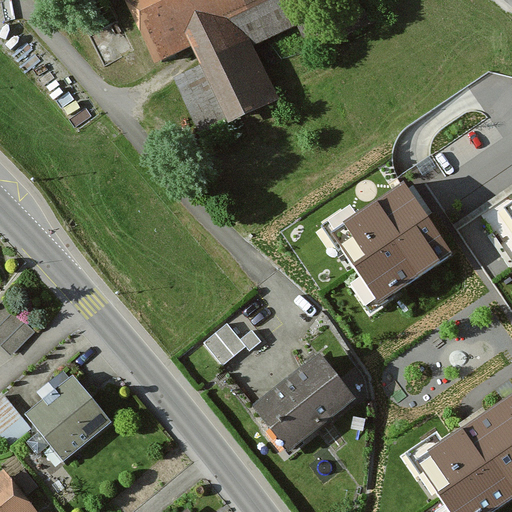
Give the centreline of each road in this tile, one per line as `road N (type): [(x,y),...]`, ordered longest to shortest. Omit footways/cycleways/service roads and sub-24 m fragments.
road 1 (residential): [(11,0),(301,321)]
road 2 (secondary): [(256,511),(179,408),(0,207)]
